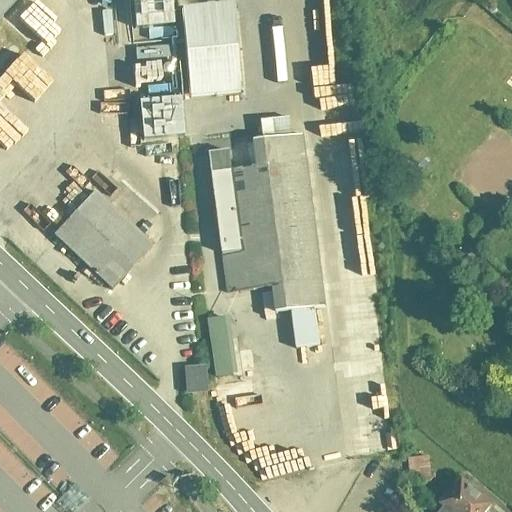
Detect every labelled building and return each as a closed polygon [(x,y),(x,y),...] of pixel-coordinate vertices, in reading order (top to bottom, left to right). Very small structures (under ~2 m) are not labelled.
[(0,0),(0,10),(10,0),(0,0)] [(231,93),(225,6),(170,10),(176,97),(231,93)] [(172,139),(170,100),(127,102),(129,141),(172,139)] [(285,300),(291,352),(315,350),(310,296),(318,295),(301,138),(247,144),(249,160),(203,165),(219,307),(285,300)] [(150,216),(121,189),(103,208),(132,236),(150,216)] [(90,196),(48,239),(103,291),(145,248),(132,236),(103,208),(90,196)] [(207,382),(228,380),(224,322),(203,324),(207,382)] [(178,365),(179,393),(201,392),(199,364),(178,365)] [(383,406),(382,387),(366,388),(367,398),(357,399),(358,407),(383,406)] [(334,511),(353,472),(338,465),(315,511),(334,511)] [(476,511),(487,499),(446,466),(418,502),(430,511),(476,511)]
